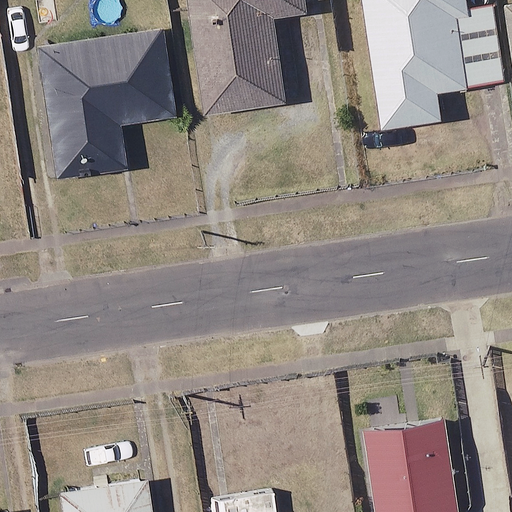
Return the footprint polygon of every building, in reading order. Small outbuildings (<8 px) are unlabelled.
[(310,0),(195,0),(210,102),(288,91),(276,5),(310,0)] [(511,69),(502,0),(369,0),(385,116),(445,108),(441,79),(511,69)] [(511,0),(502,0),(511,69),(511,72),(511,0)] [(174,104),(161,16),(35,35),(55,167),(125,157),(119,113),(174,104)] [(150,511),(144,466),(58,479),(63,511),(150,511)] [(314,511),(311,487),(231,498),(233,511),(314,511)]
